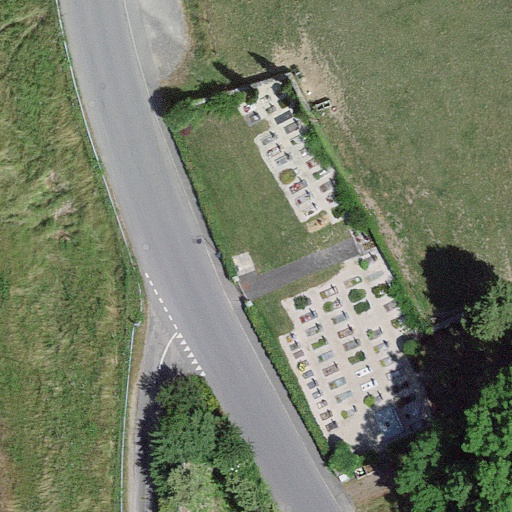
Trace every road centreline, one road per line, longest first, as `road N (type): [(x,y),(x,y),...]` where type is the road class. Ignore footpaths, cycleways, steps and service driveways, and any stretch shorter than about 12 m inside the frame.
road 1 (residential): [(94,0),(169,242),(315,511)]
road 2 (track): [(202,314),(175,335),(159,368),(145,511)]
